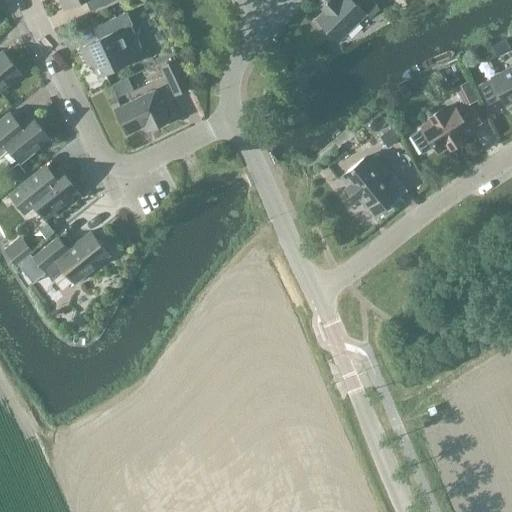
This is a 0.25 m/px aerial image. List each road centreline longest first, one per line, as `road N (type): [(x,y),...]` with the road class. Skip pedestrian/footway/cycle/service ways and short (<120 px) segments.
road 1 (residential): [(234,116),(137,163),(107,161),(24,0)]
road 2 (residential): [(313,296),(511,155)]
road 3 (unclassified): [(407,511),(313,296)]
road 4 (unclassified): [(313,296),(234,116)]
